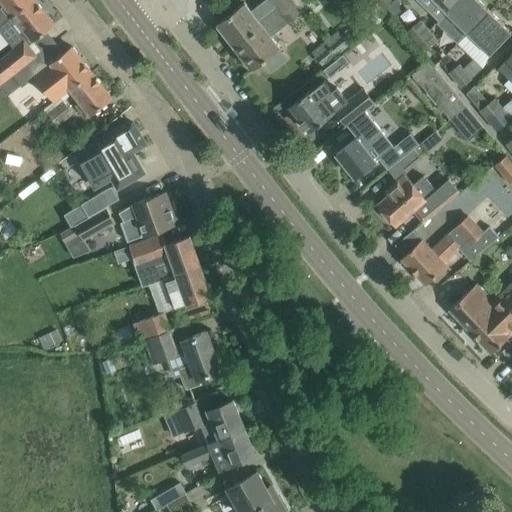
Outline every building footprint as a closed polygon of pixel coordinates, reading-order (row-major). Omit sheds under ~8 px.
[(11,15),(12,16),(32,0),(0,0),(0,20),(1,22),(11,15)] [(55,25),(35,0),(32,0),(12,16),(32,42),(55,25)] [(286,24),(302,12),(292,0),(283,0),(274,8),(286,24)] [(372,0),(377,4),(382,9),(384,7),(385,8),(390,2),(387,0),(372,0)] [(433,0),(446,12),(457,0),(433,0)] [(489,11),(478,0),(457,0),(446,12),(467,33),(489,11)] [(244,2),(216,24),(234,47),(262,25),(258,20),(244,2)] [(377,4),(367,15),(378,25),(388,14),(383,10),(382,9),(377,4)] [(258,20),(262,25),(234,47),(252,70),(263,61),(271,71),(286,59),(278,49),(280,48),(270,36),(286,24),(274,8),(258,20)] [(489,11),(467,33),(489,55),(511,32),(489,11)] [(405,32),(413,42),(428,30),(420,20),(405,32)] [(379,45),(398,35),(390,21),(371,32),(379,45)] [(428,30),(413,42),(421,52),(422,51),(433,43),(436,40),(428,30)] [(0,85),(13,76),(36,57),(24,41),(0,59),(0,85)] [(35,76),(54,101),(59,97),(60,98),(70,90),(92,72),(72,47),(50,64),(35,76)] [(511,54),(506,60),(498,69),(511,82),(511,54)] [(345,67),(338,59),(324,70),(330,78),(345,67)] [(412,75),(451,121),(468,108),(433,66),(428,59),(423,64),(423,65),(412,75)] [(467,73),(460,64),(449,73),(461,87),(476,75),(483,68),(478,63),(467,73)] [(112,98),(92,72),(70,90),(79,102),(75,105),(82,115),(87,111),(90,116),(112,98)] [(336,87),(332,90),(324,80),(290,107),(301,120),(299,122),(306,130),(308,129),(310,132),(331,116),(330,115),(335,111),(346,126),(347,125),(363,113),(351,97),(347,100),(336,87)] [(73,114),(60,98),(59,97),(54,101),(39,113),(40,115),(31,121),(37,129),(46,122),(48,125),(53,120),(58,126),(73,114)] [(502,107),(494,98),(480,110),(488,120),(503,108),(511,99),(502,107)] [(511,116),(511,99),(503,108),(488,120),(496,130),(511,118),(511,116)] [(483,127),(468,108),(451,121),(468,140),(483,127)] [(357,137),(336,154),(355,177),(371,165),(376,161),(378,159),(379,158),(392,147),(383,136),(385,135),(365,110),(363,113),(347,125),(357,137)] [(95,148),(79,157),(95,186),(112,176),(118,187),(142,173),(130,152),(139,147),(145,144),(141,138),(132,122),(130,123),(131,123),(94,144),(95,148)] [(379,158),(378,159),(387,169),(418,144),(409,134),(392,147),(379,158)] [(510,184),(511,181),(511,162),(506,156),(495,165),(510,184)] [(395,226),(413,211),(422,222),(460,192),(449,180),(435,191),(423,178),(414,186),(404,175),(386,191),(389,195),(377,205),(395,226)] [(112,186),(81,204),(82,205),(89,217),(106,207),(119,199),(112,186)] [(145,235),(155,232),(173,225),(171,219),(174,218),(165,192),(133,204),(119,212),(124,222),(125,222),(126,225),(124,229),(127,237),(131,239),(133,244),(144,241),(147,240),(145,235)] [(75,225),(60,233),(74,258),(91,252),(84,240),(115,222),(106,207),(89,217),(75,225)] [(406,254),(401,259),(426,285),(447,265),(445,263),(456,252),(461,247),(472,258),(476,255),(482,250),(499,236),(489,227),(482,233),(468,218),(433,250),(422,239),(406,254)] [(157,261),(137,268),(144,286),(149,285),(164,279),(167,278),(200,267),(190,236),(171,243),(166,245),(153,250),(156,257),(157,261)] [(130,246),(136,264),(150,259),(144,241),(133,244),(130,246)] [(167,278),(164,279),(170,298),(174,309),(187,305),(188,305),(192,303),(211,297),(200,267),(167,278)] [(469,291),(464,296),(449,310),(491,353),(511,333),(511,283),(494,301),(477,283),(469,291)] [(138,321),(143,337),(170,328),(164,312),(138,321)] [(201,384),(199,379),(221,372),(206,331),(183,340),(175,344),(170,331),(150,339),(158,361),(178,354),(178,353),(187,350),(192,364),(180,368),(187,389),(201,384)] [(178,410),(175,411),(183,432),(186,430),(201,424),(208,442),(245,427),(234,400),(230,401),(223,404),(201,413),(196,403),(178,410)] [(220,469),(238,462),(256,455),(245,427),(208,442),(209,444),(196,449),(201,460),(214,455),(220,469)] [(278,497),(273,500),(266,488),(257,471),(228,488),(241,511),(286,511),(278,497)] [(185,492),(179,482),(150,498),(156,508),(166,503),(185,492)]
